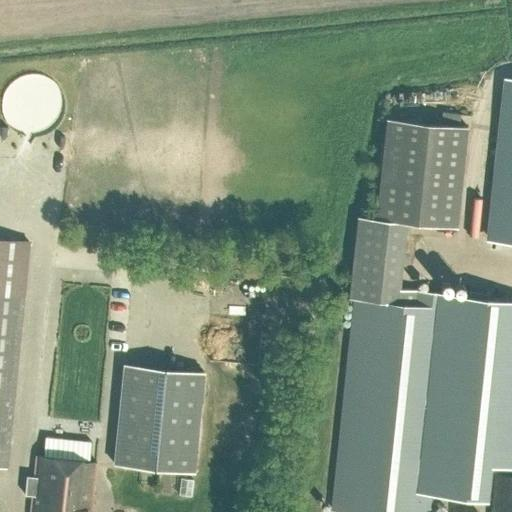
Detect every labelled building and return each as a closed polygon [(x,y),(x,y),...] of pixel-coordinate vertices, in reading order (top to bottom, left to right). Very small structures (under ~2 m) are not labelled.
[(511,77),(509,77),(493,237),(511,239),(511,77)] [(457,224),(467,124),(385,116),(374,216),(457,224)] [(0,465),(4,466),(28,242),(0,239),(0,465)] [(59,448),(72,290),(32,287),(19,445),(59,448)] [(507,474),(511,423),(511,300),(410,290),(409,301),(352,296),(331,510),(346,511),(429,511),(432,487),(484,492),(486,472),(507,474)] [(203,369),(166,365),(145,363),(122,361),(122,365),(115,437),(114,441),(112,463),(193,470),(203,369)] [(90,511),(96,463),(36,456),(29,511),(90,511)] [(511,511),(511,475),(494,473),(489,511),(473,511),(474,508),(451,506),(450,511),(511,511)]
